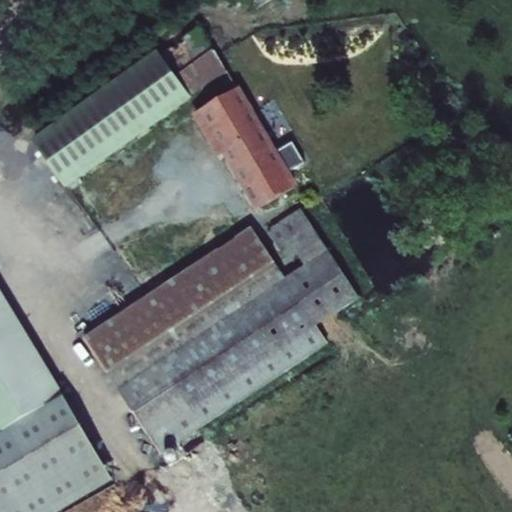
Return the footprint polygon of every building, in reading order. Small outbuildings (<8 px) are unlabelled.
[(249,0),(257,10),(269,0),(249,0)] [(194,30),(157,57),(185,99),(221,74),(194,30)] [(61,185),(185,99),(157,57),(31,145),(61,185)] [(229,90),(188,116),(213,156),(222,150),(258,207),(291,187),(282,173),(300,162),(287,141),(269,153),(229,90)] [(272,252),(320,321),(360,293),(313,224),(272,252)] [(255,227),(90,341),(167,453),(332,339),(320,321),(272,252),(255,227)] [(53,511),(110,474),(0,314),(0,511),(53,511)]
